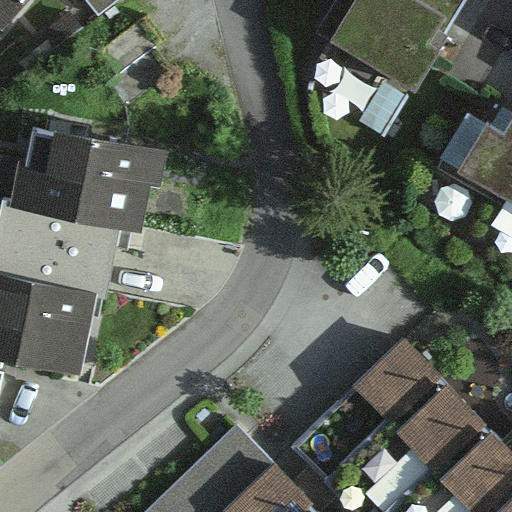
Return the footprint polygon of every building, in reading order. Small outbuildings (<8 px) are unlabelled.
[(35,0),(0,0),(0,29),(7,34),(35,0)] [(81,0),(100,23),(129,0),(81,0)] [(324,0),(304,36),(409,96),(464,0),(324,0)] [(447,173),(511,212),(511,121),(503,136),(479,121),(447,173)] [(7,167),(0,201),(0,207),(109,228),(136,234),(145,187),(153,189),(158,159),(30,134),(23,171),(7,167)] [(0,207),(0,283),(85,300),(95,302),(109,228),(0,207)] [(85,300),(0,283),(0,363),(70,377),(85,300)] [(511,511),(511,454),(398,338),(218,511),(511,511)]
